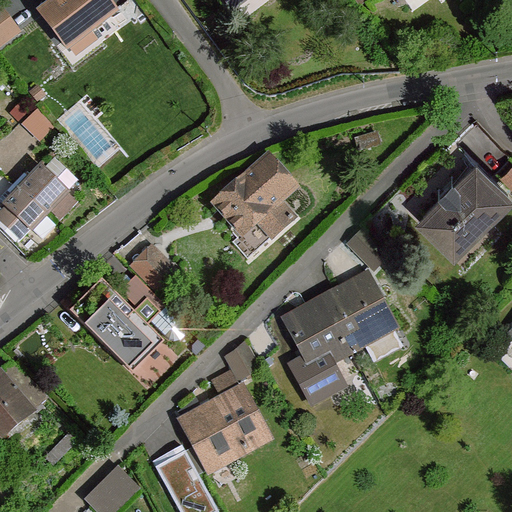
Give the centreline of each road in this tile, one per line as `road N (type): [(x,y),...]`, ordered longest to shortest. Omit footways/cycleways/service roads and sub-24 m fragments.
road 1 (residential): [(511,74),(357,102),(252,136)]
road 2 (residential): [(252,136),(175,177),(41,292)]
road 3 (residential): [(252,136),(238,100),(162,0)]
